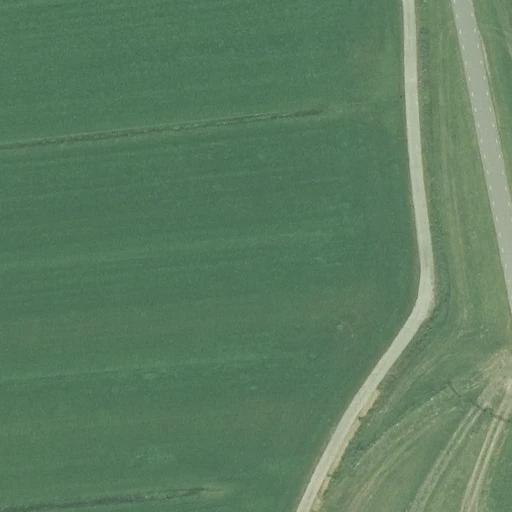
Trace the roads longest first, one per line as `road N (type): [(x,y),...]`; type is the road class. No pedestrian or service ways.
road 1 (track): [(305,511),(368,392),(426,308),(408,0)]
road 2 (tertiary): [(511,261),(460,0)]
